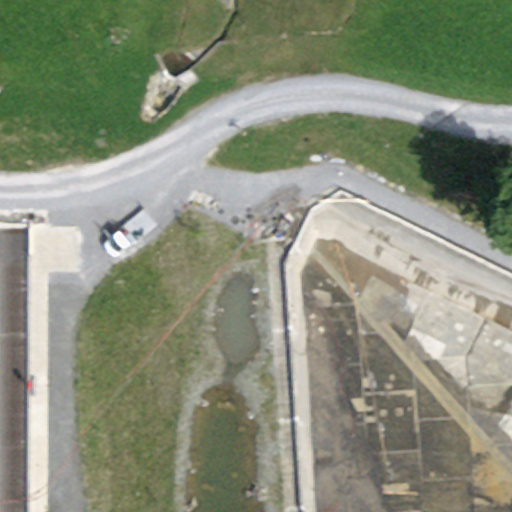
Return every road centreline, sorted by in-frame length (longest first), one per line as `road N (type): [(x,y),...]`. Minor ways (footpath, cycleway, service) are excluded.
road 1 (track): [(145,171),(285,103),(327,92),(360,91),(511,124)]
road 2 (track): [(0,169),(38,170),(85,194),(145,171)]
